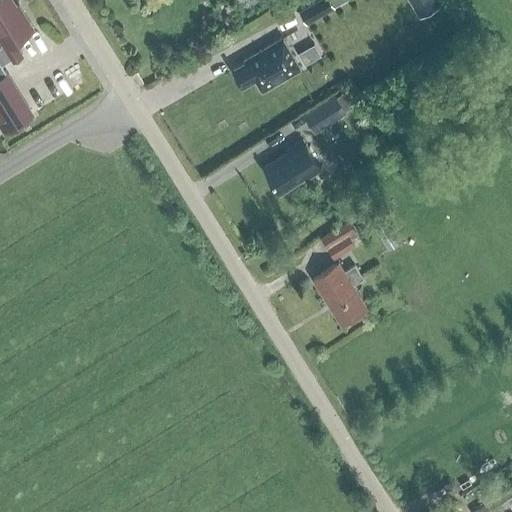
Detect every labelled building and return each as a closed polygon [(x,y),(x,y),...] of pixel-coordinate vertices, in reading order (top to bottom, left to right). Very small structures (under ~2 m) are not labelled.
[(0,0),(0,63),(0,64),(21,51),(15,41),(32,31),(21,14),(19,15),(9,0),(0,0)] [(329,0),(319,0),(299,12),(307,25),(335,9),(329,0)] [(436,0),(408,0),(420,18),(440,6),(436,0)] [(245,62),(232,70),(242,87),(255,80),(262,92),(300,69),(282,38),(243,60),(245,62)] [(303,65),(322,58),(317,43),(298,50),(303,65)] [(0,125),(4,132),(31,116),(0,65),(0,64),(0,63),(0,125)] [(334,94),(304,114),(315,130),(345,111),(334,94)] [(288,152),(263,168),(280,194),(304,178),(305,180),(321,170),(302,141),(286,150),(288,152)] [(375,207),(365,213),(388,251),(399,245),(375,207)] [(321,238),(326,247),(355,230),(349,221),(321,238)] [(327,249),(334,259),(353,247),(347,236),(327,249)] [(337,263),(311,279),(341,325),(366,309),(351,285),(362,278),(354,265),(343,272),(337,263)] [(511,485),(493,499),(492,499),(500,511),(511,502),(511,485)] [(497,511),(491,501),(471,511),(497,511)]
